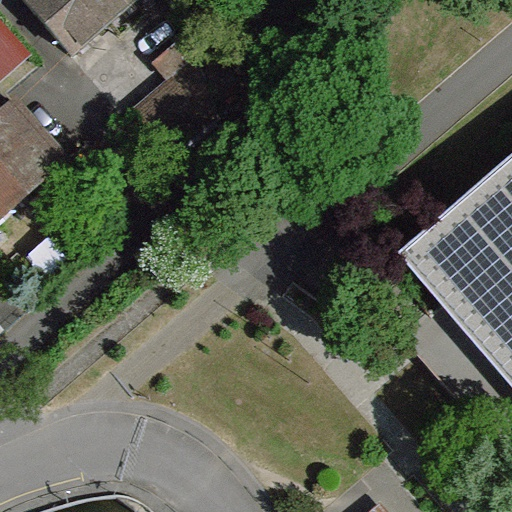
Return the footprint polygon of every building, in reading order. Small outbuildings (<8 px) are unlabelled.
[(139,0),(25,0),(74,57),(139,0)] [(7,14),(0,19),(0,86),(40,53),(7,14)] [(201,66),(137,116),(172,153),(217,116),(201,66)] [(0,218),(66,161),(18,105),(0,120),(0,218)] [(511,164),(396,263),(511,398),(511,164)] [(403,511),(394,498),(374,511),(403,511)]
